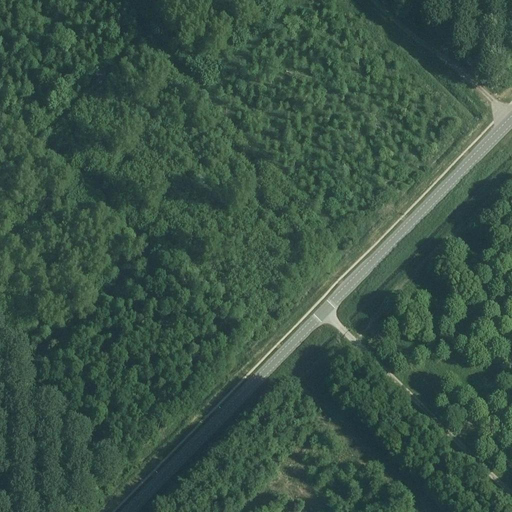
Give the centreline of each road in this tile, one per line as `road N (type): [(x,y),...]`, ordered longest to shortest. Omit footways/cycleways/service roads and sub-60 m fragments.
road 1 (unclassified): [(120,511),(511,113)]
road 2 (track): [(322,309),(511,496)]
road 3 (track): [(376,0),(504,120)]
